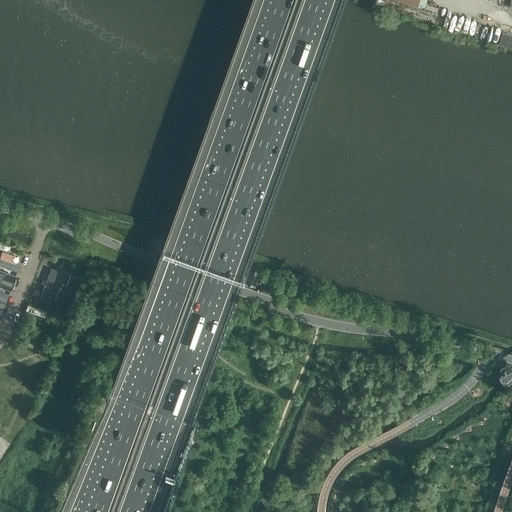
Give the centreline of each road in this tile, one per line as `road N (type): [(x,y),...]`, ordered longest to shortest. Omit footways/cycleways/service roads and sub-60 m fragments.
road 1 (motorway): [(278,0),(94,511)]
road 2 (motorway): [(137,511),(317,0)]
road 3 (unclassified): [(511,361),(434,337),(295,313),(159,269),(46,220)]
road 4 (residential): [(0,339),(46,220)]
